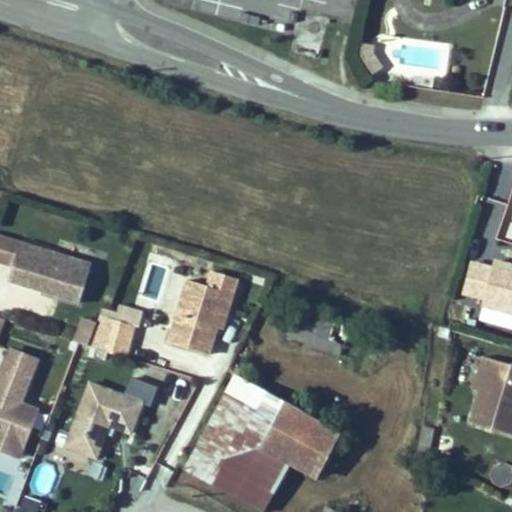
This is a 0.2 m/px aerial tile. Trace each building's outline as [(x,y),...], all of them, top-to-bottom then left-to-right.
[(342,64),(354,57),(357,48),(341,44),(338,56),(342,64)] [(350,79),(362,73),(354,57),(342,64),(350,79)] [(483,198),(474,238),(495,243),(504,203),(483,198)] [(17,243),(0,237),(0,263),(10,266),(17,243)] [(10,266),(5,281),(42,292),(44,284),(52,287),(50,294),(77,302),(89,264),(17,243),(10,266)] [(237,276),(208,268),(204,284),(225,290),(216,323),(223,326),(237,276)] [(511,278),(494,273),(482,317),(511,325),(511,278)] [(204,284),(185,278),(166,341),(207,353),(216,323),(225,290),(204,284)] [(52,287),(44,284),(42,292),(50,294),(52,287)] [(130,325),(97,313),(94,321),(91,330),(85,344),(119,354),(130,325)] [(91,330),(94,321),(78,316),(75,326),(91,330)] [(85,344),(91,330),(75,326),(71,340),(76,341),(85,344)] [(0,454),(16,460),(26,432),(14,407),(31,363),(5,354),(0,367),(0,391),(5,393),(2,402),(0,401),(0,454)] [(472,401),(478,402),(487,370),(481,368),(472,401)] [(478,402),(468,434),(511,447),(511,443),(511,377),(487,370),(478,402)] [(232,488),(278,402),(234,379),(188,465),(232,488)] [(140,400),(87,381),(62,444),(95,456),(107,422),(129,430),(140,400)] [(313,469),(330,426),(278,402),(232,488),(260,504),(286,457),(313,469)] [(32,414),(14,407),(26,432),(32,414)] [(511,469),(496,461),(487,480),(505,489),(511,474),(511,469)]
